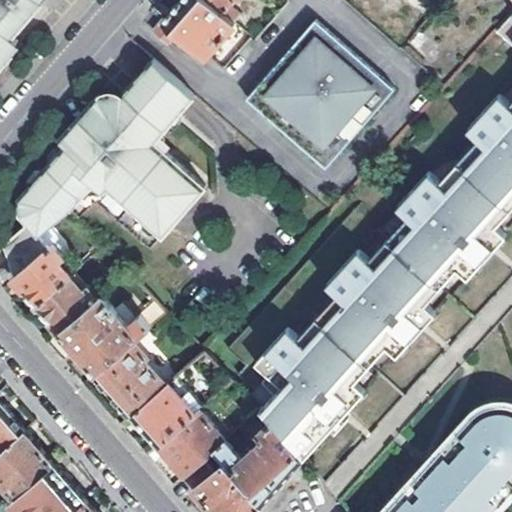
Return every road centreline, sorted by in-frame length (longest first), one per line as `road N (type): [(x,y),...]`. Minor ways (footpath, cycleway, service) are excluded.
road 1 (residential): [(0,322),(165,511)]
road 2 (residential): [(124,0),(0,143)]
